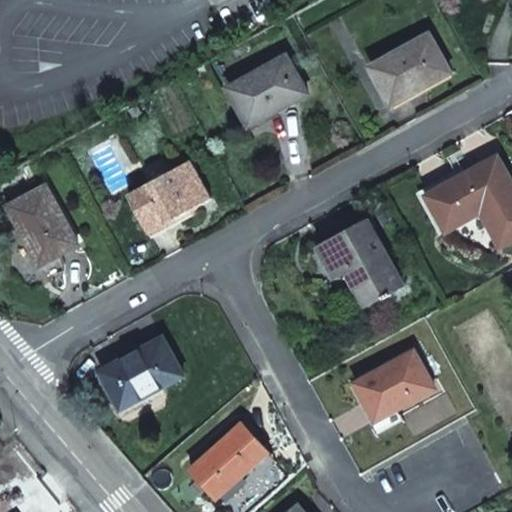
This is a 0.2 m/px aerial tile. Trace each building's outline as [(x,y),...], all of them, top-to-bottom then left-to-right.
[(430,33),(372,67),(393,104),(451,71),(430,33)] [(289,55),(229,88),(250,125),(309,92),(289,55)] [(511,239),(511,182),(498,157),(467,174),(428,196),(447,230),(483,211),(501,246),(511,239)] [(192,160),(129,194),(149,232),(212,198),(192,160)] [(48,186),(11,206),(42,265),(80,244),(48,186)] [(368,220),(320,247),(337,277),(348,271),(367,306),(405,285),(368,220)] [(164,337),(103,371),(123,409),(185,375),(164,337)] [(414,351),(356,383),(376,420),(434,388),(414,351)] [(241,423),(194,466),(222,498),(269,455),(241,423)]
